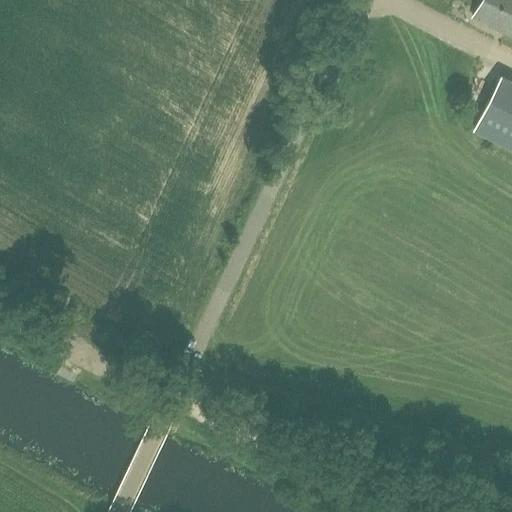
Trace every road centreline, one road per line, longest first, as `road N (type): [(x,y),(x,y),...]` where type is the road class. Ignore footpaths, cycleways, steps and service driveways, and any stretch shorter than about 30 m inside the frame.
road 1 (unclassified): [(120,511),(364,0)]
road 2 (track): [(409,511),(323,462),(239,436),(171,403)]
road 3 (track): [(0,318),(171,403)]
